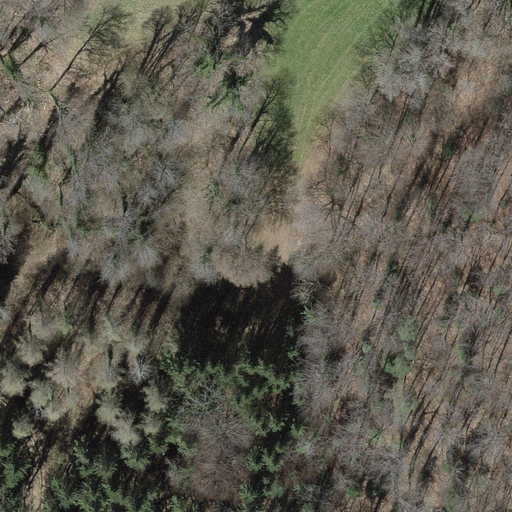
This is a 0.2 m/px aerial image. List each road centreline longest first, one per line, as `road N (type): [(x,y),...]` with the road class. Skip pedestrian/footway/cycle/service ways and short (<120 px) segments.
road 1 (track): [(0,154),(105,74),(243,0)]
road 2 (track): [(37,511),(30,432),(0,394)]
